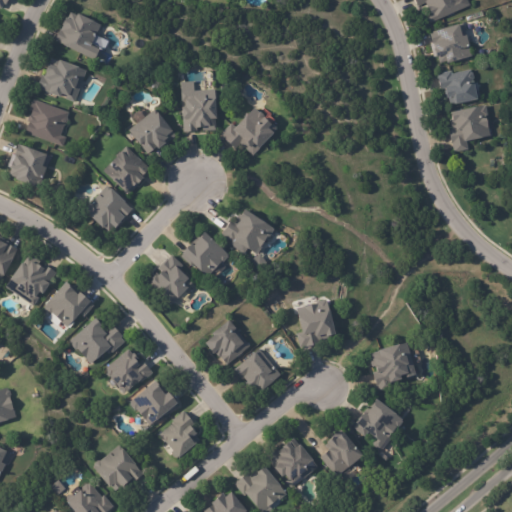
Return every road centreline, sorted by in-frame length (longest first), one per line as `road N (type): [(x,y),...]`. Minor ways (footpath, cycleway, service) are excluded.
road 1 (residential): [(243,437),(111,276),(0,207)]
road 2 (residential): [(364,0),(385,26),(426,153),(490,254),(511,268)]
road 3 (residential): [(333,382),(243,437),(153,511)]
road 4 (residential): [(196,187),(111,276)]
